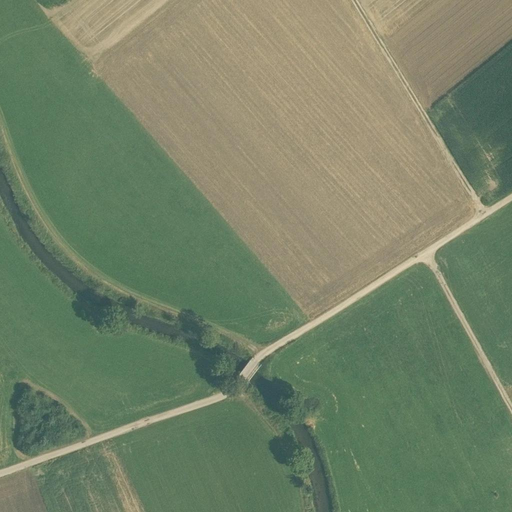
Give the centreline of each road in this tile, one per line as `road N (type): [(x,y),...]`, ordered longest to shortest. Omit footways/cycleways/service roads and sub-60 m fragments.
road 1 (track): [(0,121),(26,192),(74,260),(105,285),(265,351)]
road 2 (track): [(265,351),(511,197)]
road 3 (track): [(0,473),(236,384)]
road 4 (track): [(483,215),(358,0)]
road 5 (track): [(511,405),(423,253)]
road 6 (track): [(236,384),(290,451),(306,511)]
